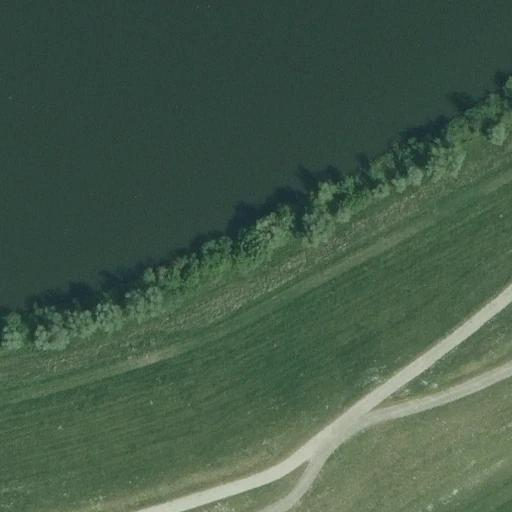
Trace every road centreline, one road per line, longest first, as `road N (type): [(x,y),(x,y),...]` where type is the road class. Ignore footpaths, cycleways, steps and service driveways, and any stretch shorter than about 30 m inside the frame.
road 1 (track): [(182,511),(331,453),(370,408),(511,297)]
road 2 (track): [(511,372),(343,441)]
